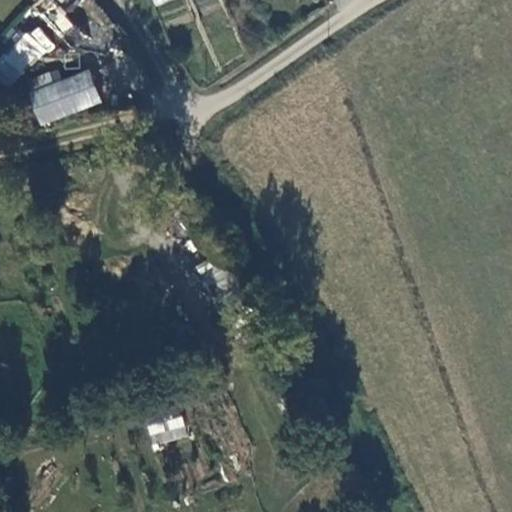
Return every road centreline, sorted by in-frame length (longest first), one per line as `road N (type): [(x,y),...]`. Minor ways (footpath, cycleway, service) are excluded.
road 1 (unclassified): [(374,0),(194,103)]
road 2 (track): [(0,138),(194,103)]
road 3 (unknown): [(187,158),(127,0)]
